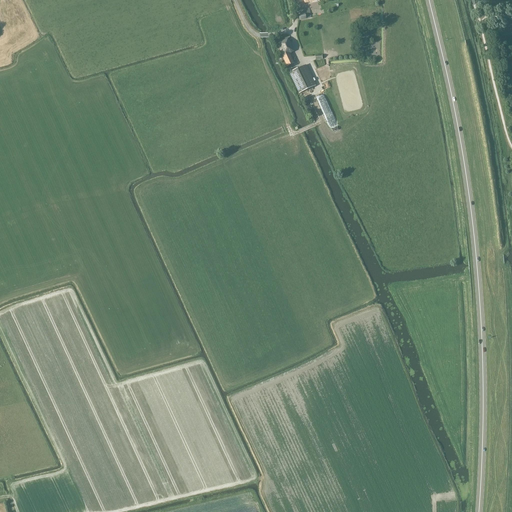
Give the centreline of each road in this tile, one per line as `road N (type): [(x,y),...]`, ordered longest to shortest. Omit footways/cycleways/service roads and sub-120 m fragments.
road 1 (primary): [(458,125),(481,429)]
road 2 (primary): [(491,424),(479,215),(458,125)]
road 3 (primary): [(458,125),(429,0)]
